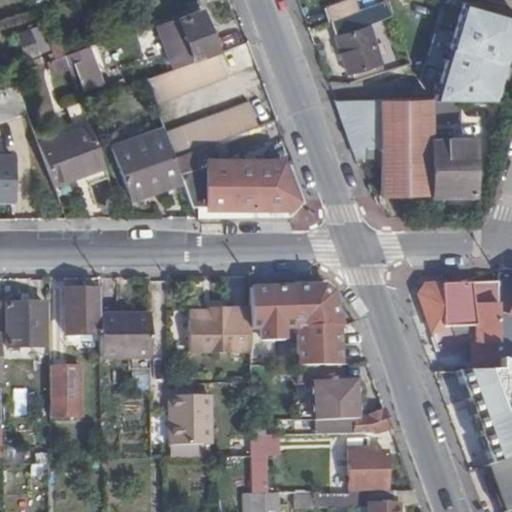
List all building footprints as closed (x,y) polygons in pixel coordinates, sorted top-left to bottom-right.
[(347,0),(326,8),(330,22),(357,12),(352,0),(347,0)] [(362,11),(366,23),(383,17),(382,15),(387,13),(383,3),(362,11)] [(511,33),(511,17),(460,4),(429,99),(492,102),(511,33)] [(188,48),(193,63),(215,55),(199,11),(165,24),(168,32),(161,34),(169,54),(188,48)] [(357,12),(330,22),(347,74),(379,64),(366,23),(362,11),(357,12)] [(25,58),(50,49),(40,23),(15,32),(25,58)] [(70,40),(50,47),(54,59),(64,55),(74,52),(70,40)] [(87,47),(74,52),(64,55),(67,64),(74,61),(83,89),(99,82),(87,47)] [(224,77),(217,54),(215,55),(193,63),(145,80),(154,104),(224,77)] [(64,55),(54,59),(45,62),(50,77),(69,70),(67,64),(64,55)] [(0,79),(0,117),(25,108),(13,75),(0,79)] [(379,197),(429,197),(428,141),(429,141),(429,134),(429,107),(429,99),(334,100),(350,148),(363,148),(363,159),(377,159),(379,197)] [(70,123),(34,136),(37,142),(89,126),(81,104),(65,109),(70,123)] [(207,145),(255,129),(246,104),(164,132),(173,157),(207,145)] [(457,108),(429,107),(429,134),(458,132),(457,108)] [(37,142),(52,185),(104,166),(89,126),(37,142)] [(130,200),(181,182),(173,157),(164,132),(163,129),(112,147),(130,200)] [(428,141),(429,197),(472,196),(470,140),(436,140),(429,141),(428,141)] [(181,182),(190,205),(285,206),(294,197),(280,160),(207,161),(207,145),(173,157),(181,182)] [(350,148),(354,160),(363,159),(363,148),(350,148)] [(10,157),(0,155),(0,201),(10,201),(10,157)] [(57,199),(109,180),(104,166),(52,185),(57,199)] [(511,272),(498,273),(498,282),(498,359),(511,364),(511,272)] [(468,341),(471,372),(498,372),(498,359),(498,282),(425,284),(417,294),(438,352),(460,343),(455,327),(474,327),(474,341),(468,341)] [(335,367),(336,367),(337,327),(338,326),(330,295),(320,287),(249,289),(249,311),(249,329),(298,328),(297,367),(335,367)] [(99,316),(99,290),(62,291),(62,334),(99,335),(99,316)] [(45,347),(45,304),(6,305),(6,347),(45,347)] [(190,352),(249,352),(249,329),(249,311),(208,311),(207,320),(189,320),(190,352)] [(189,311),(189,320),(207,320),(208,311),(189,311)] [(100,358),(149,359),(149,323),(119,322),(119,317),(99,316),(99,335),(100,358)] [(511,364),(498,359),(498,372),(511,372),(511,364)] [(356,436),(355,420),(353,383),(335,383),(335,367),(297,367),(296,367),(295,385),(312,386),(314,436),(349,436),(356,436)] [(80,368),(50,368),(50,418),(80,417),(80,368)] [(133,388),(149,389),(149,370),(133,370),(133,388)] [(176,412),(170,412),(170,446),(211,445),(210,398),(176,397),(176,412)] [(391,428),(384,408),(355,420),(356,436),(370,436),(391,428)] [(120,431),(107,431),(107,449),(120,449),(120,431)] [(370,453),(370,436),(356,436),(349,436),(349,452),(355,451),(356,448),(362,448),(362,453),(370,453)] [(385,453),(370,453),(362,453),(362,448),(356,448),(355,451),(349,452),(349,489),(385,490),(385,453)] [(331,480),(345,480),(345,451),(331,450),(331,480)] [(1,451),(1,460),(1,466),(23,465),(23,451),(1,451)] [(511,511),(511,454),(487,463),(505,511),(511,511)] [(219,458),(220,470),(235,470),(234,482),(239,481),(240,494),(251,494),(251,491),(251,473),(250,458),(231,458),(219,458)] [(49,475),(49,465),(31,465),(31,475),(49,475)] [(393,504),(393,493),(314,494),(314,507),(336,507),(351,507),(366,507),(366,511),(396,511),(396,505),(393,504)] [(277,511),(277,494),(251,494),(251,511),(277,511)] [(309,497),(295,496),(294,508),(309,508),(309,497)]
